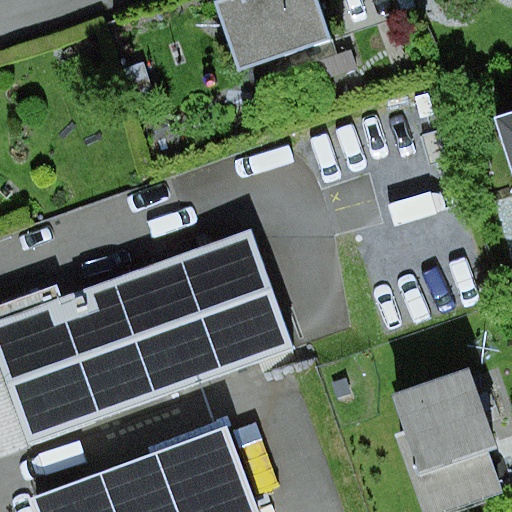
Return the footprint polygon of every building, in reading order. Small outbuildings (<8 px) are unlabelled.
[(316,0),(226,0),(214,4),(237,72),(331,41),(316,0)] [(352,52),(315,64),(321,85),(359,73),(352,52)] [(511,114),(503,118),(511,145),(511,114)] [(61,298),(0,320),(0,365),(29,446),(294,351),(250,230),(61,298)] [(0,365),(0,320),(61,298),(56,285),(0,306),(0,458),(29,446),(0,365)] [(511,404),(500,369),(405,401),(442,511),(459,511),(511,494),(511,404)] [(346,379),(332,384),(337,400),(351,395),(346,379)] [(263,511),(237,438),(51,503),(53,511),(263,511)]
